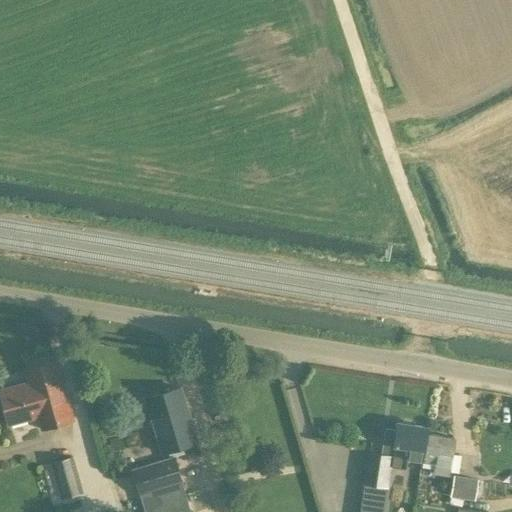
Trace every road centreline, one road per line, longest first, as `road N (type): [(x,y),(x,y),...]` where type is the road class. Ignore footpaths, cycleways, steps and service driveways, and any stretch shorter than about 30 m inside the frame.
road 1 (unclassified): [(511,380),(0,294)]
road 2 (track): [(425,251),(339,0)]
